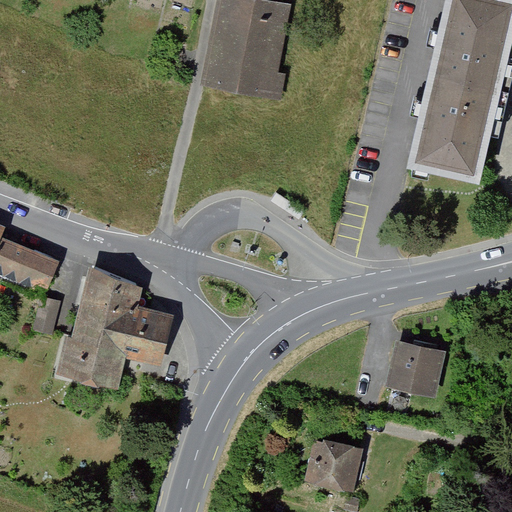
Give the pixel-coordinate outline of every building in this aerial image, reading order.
[(283,0),(217,0),(201,84),(205,85),(281,99),(286,73),(279,71),(292,2),(283,0)] [(511,39),(511,0),(444,0),(406,164),(480,180),(511,39)] [(6,225),(0,222),(0,279),(32,294),(37,283),(49,288),(61,259),(2,234),(6,225)] [(143,286),(89,264),(72,336),(65,334),(56,372),(118,387),(126,356),(163,365),(175,316),(138,307),(143,286)] [(61,300),(41,295),(33,329),(53,333),(61,300)] [(446,353),(396,341),(386,387),(436,398),(446,353)] [(362,447),(314,435),(304,479),(352,490),(362,447)]
